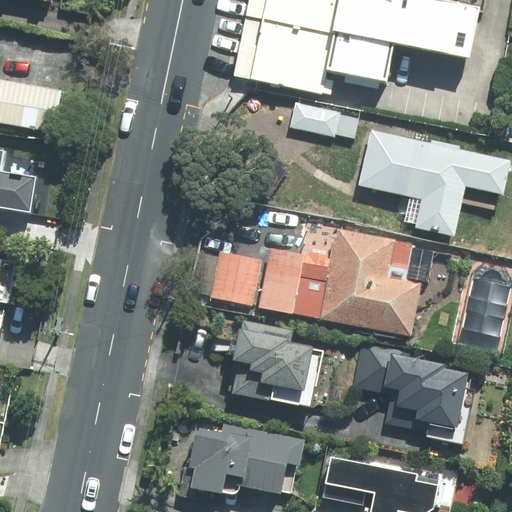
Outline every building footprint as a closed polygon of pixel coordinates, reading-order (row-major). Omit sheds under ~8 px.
[(0,0),(0,2),(51,11),(52,0),(0,0)] [(273,0),(263,56),(398,80),(407,32),(473,44),(480,0),(273,0)] [(0,127),(56,131),(59,88),(0,85),(0,127)] [(296,107),(292,129),(353,140),(357,118),(296,107)] [(416,209),(409,234),(449,244),(461,194),(495,203),(504,167),(373,134),(358,194),(416,209)] [(0,209),(23,212),(27,179),(0,175),(0,209)] [(383,284),(390,241),(333,230),(316,322),(408,338),(417,290),(383,284)] [(266,264),(217,254),(207,306),(289,322),(301,259),(269,252),(266,264)] [(0,310),(4,311),(10,261),(0,259),(0,310)] [(226,396),(262,401),(261,411),(308,417),(310,408),(316,361),(282,356),(285,335),(236,328),(233,349),(226,396)] [(353,392),(388,396),(384,428),(453,436),(459,383),(461,372),(409,366),(410,354),(376,350),(375,361),(357,358),(353,392)] [(218,506),(220,493),(274,500),(285,501),(289,477),(297,478),(301,442),(281,440),(183,427),(175,487),(173,500),(218,506)] [(427,511),(428,511),(431,496),(409,492),(411,480),(324,463),(319,491),(317,502),(362,510),(362,511),(427,511)]
